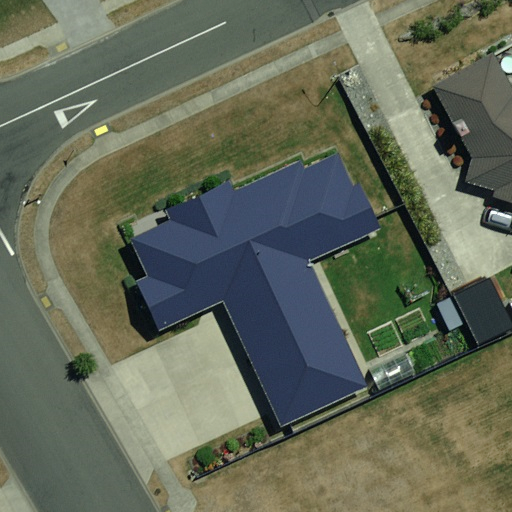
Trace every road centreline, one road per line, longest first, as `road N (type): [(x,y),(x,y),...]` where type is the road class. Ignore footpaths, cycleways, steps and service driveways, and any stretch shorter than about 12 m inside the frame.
road 1 (residential): [(0,126),(274,0)]
road 2 (residential): [(0,346),(97,511)]
